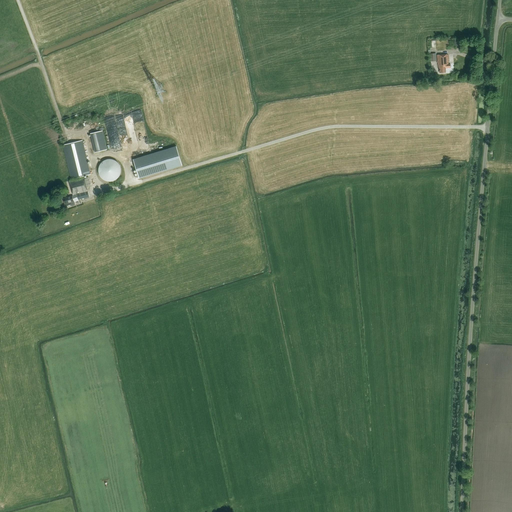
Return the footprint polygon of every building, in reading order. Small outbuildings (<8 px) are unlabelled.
[(446,68),(450,67),(450,64),(448,64),(448,54),(437,55),(438,65),(438,68),(439,68),(439,73),(440,73),(440,72),(446,72),(446,68)] [(137,133),(147,130),(142,112),(132,115),(137,133)] [(95,152),(107,149),(102,131),(90,134),(95,152)] [(87,191),(88,191),(87,187),(90,186),(88,177),(84,178),(84,176),(90,174),(82,140),(63,145),(71,179),(81,176),(81,177),(69,181),(73,195),(63,199),(66,206),(71,205),(72,206),(75,205),(75,204),(74,202),(78,201),(78,200),(89,197),(87,191)] [(139,180),(182,167),(177,148),(134,161),(139,180)] [(111,159),(110,159),(109,159),(108,159),(107,159),(106,159),(105,160),(104,160),(103,161),(102,162),(101,162),(101,163),(100,163),(100,164),(99,165),(99,166),(99,167),(98,168),(98,169),(98,170),(98,171),(98,172),(98,173),(99,174),(99,175),(100,176),(101,177),(101,178),(102,178),(102,179),(103,179),(103,180),(104,180),(105,181),(106,181),(107,181),(109,181),(110,181),(111,181),(112,181),(113,181),(114,180),(115,180),(116,180),(116,179),(117,179),(118,178),(119,177),(119,176),(120,175),(120,174),(121,173),(121,172),(121,171),(121,170),(121,169),(121,168),(120,167),(120,166),(120,165),(119,164),(119,163),(118,163),(117,162),(117,161),(116,161),(115,160),(114,160),(113,159),(112,159),(111,159)]
